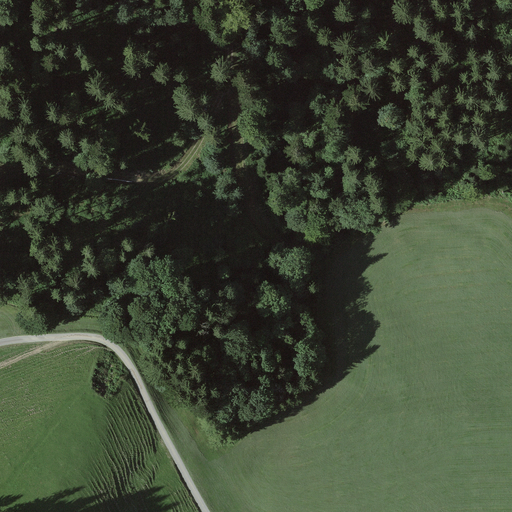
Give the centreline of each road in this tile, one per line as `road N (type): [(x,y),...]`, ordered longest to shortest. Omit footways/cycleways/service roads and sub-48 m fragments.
road 1 (track): [(222,0),(223,78),(187,164),(139,184),(0,168)]
road 2 (unclassified): [(207,511),(124,354),(86,335),(0,345)]
